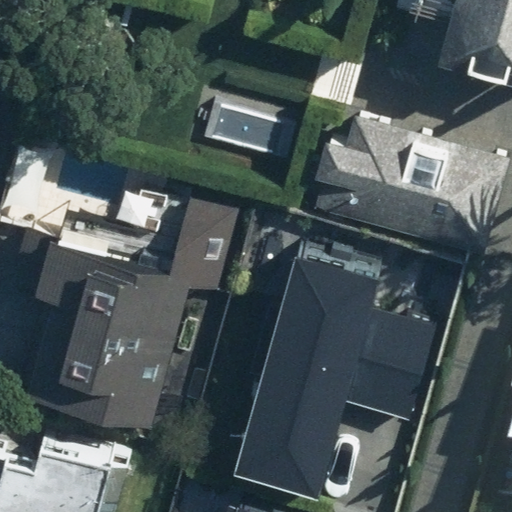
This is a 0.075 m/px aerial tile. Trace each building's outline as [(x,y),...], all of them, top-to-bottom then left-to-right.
[(511,0),(442,0),(427,53),(511,76),(511,0)] [(349,112),(341,142),(316,135),(306,172),(331,179),(323,210),(483,251),(508,153),(349,112)] [(157,262),(35,231),(20,288),(42,293),(18,386),(148,419),(185,275),(216,284),(236,207),(175,192),(157,262)] [(302,225),(242,441),(327,464),(350,380),(417,399),(443,305),(376,287),(387,249),(302,225)] [(511,336),(489,414),(500,417),(482,480),(511,489),(511,336)] [(0,511),(83,511),(99,456),(29,437),(24,456),(0,449),(0,511)] [(326,511),(327,509),(240,485),(232,511),(326,511)]
